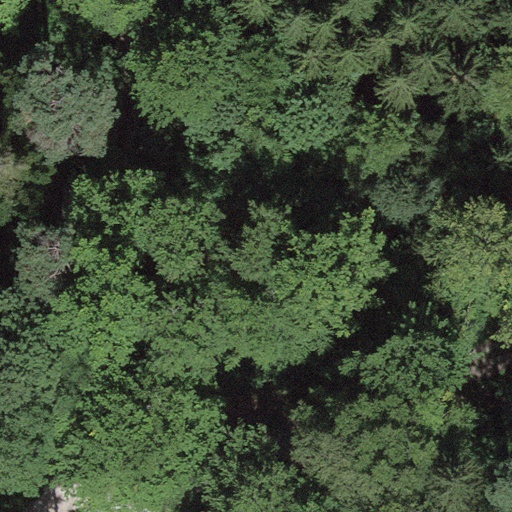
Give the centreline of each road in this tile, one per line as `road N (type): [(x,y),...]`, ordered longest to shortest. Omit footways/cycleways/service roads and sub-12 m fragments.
road 1 (track): [(52,511),(103,259),(142,0)]
road 2 (track): [(120,511),(511,347)]
